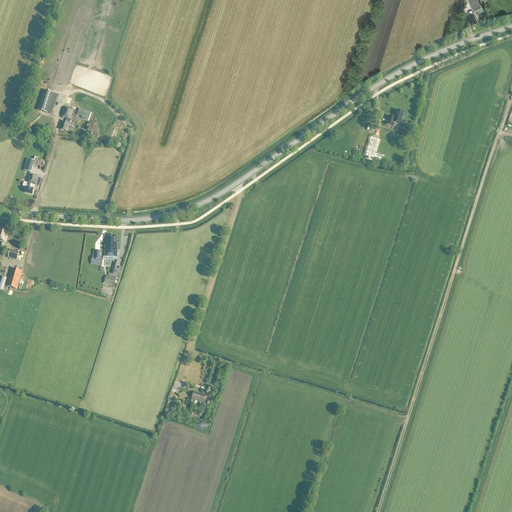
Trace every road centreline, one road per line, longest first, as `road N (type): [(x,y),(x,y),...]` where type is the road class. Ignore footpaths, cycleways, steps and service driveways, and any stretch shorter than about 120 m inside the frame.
road 1 (secondary): [(0,212),(113,221),(196,206),(422,61),(511,26)]
road 2 (track): [(378,511),(511,99)]
